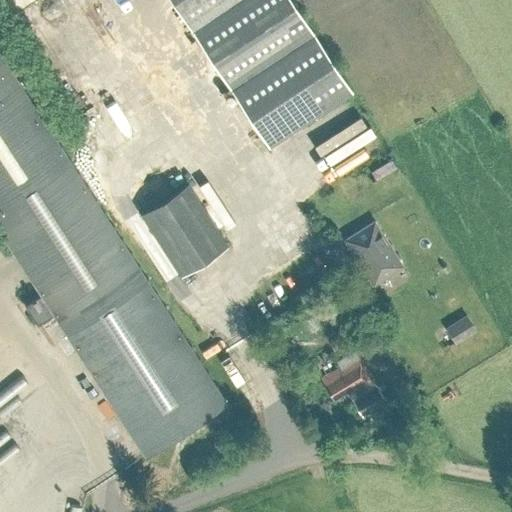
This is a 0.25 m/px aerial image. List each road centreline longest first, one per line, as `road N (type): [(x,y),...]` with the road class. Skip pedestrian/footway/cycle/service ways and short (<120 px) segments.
road 1 (unclassified): [(161,511),(310,455),(401,457),(511,478)]
road 2 (unknown): [(0,300),(76,414),(101,480)]
